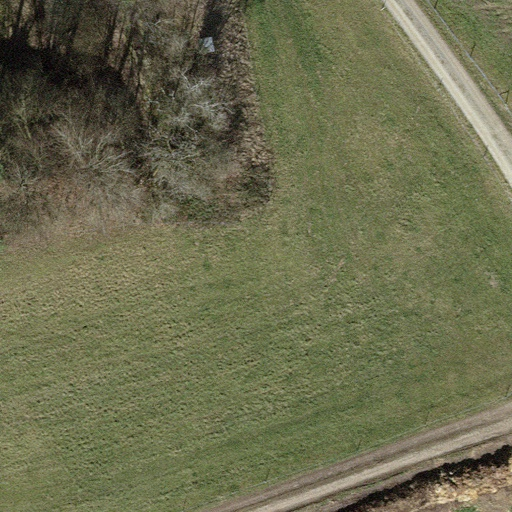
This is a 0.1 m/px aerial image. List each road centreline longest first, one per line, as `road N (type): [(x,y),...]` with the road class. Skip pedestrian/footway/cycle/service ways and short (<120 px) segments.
road 1 (track): [(245,511),(511,413)]
road 2 (track): [(511,161),(394,0)]
